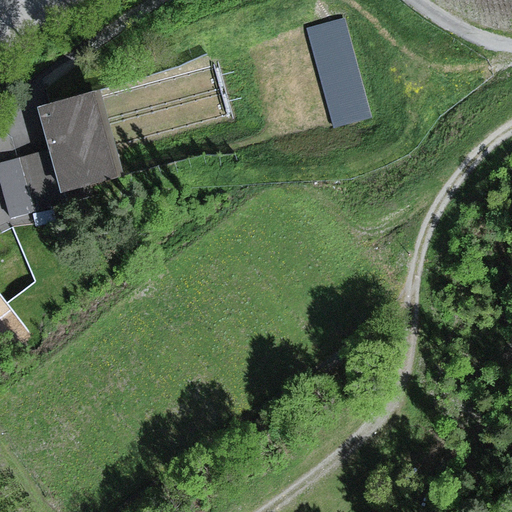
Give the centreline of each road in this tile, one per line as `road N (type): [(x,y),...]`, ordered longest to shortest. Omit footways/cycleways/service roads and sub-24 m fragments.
road 1 (track): [(400,283),(364,350),(255,437),(122,511)]
road 2 (track): [(261,511),(368,425),(400,379),(400,283)]
road 3 (track): [(400,283),(430,206),(471,156),(511,125)]
